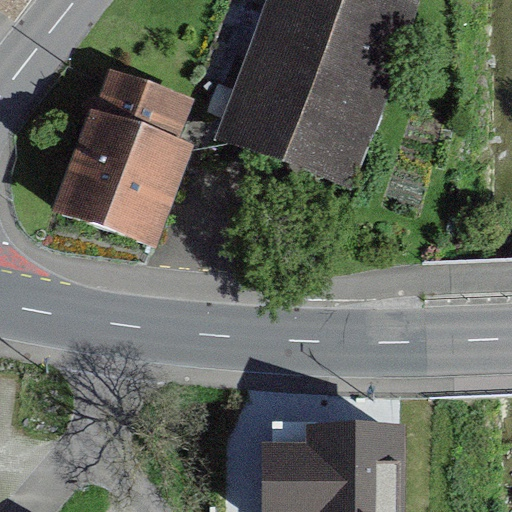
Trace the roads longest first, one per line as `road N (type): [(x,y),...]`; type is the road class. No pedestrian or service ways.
road 1 (tertiary): [(118,326),(313,344),(511,341)]
road 2 (tertiary): [(81,0),(0,101)]
road 3 (residential): [(86,441),(109,387),(118,326)]
road 4 (tertiary): [(0,304),(118,326)]
